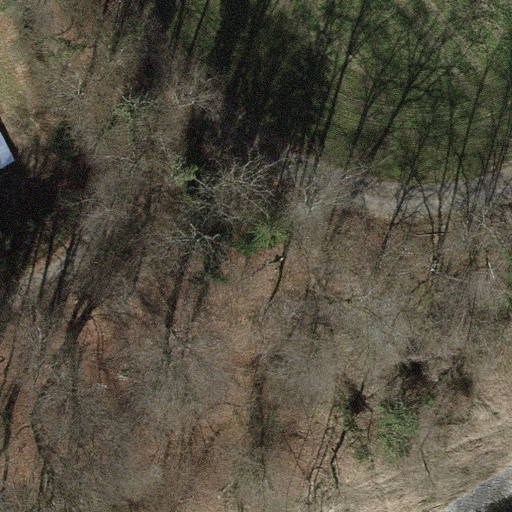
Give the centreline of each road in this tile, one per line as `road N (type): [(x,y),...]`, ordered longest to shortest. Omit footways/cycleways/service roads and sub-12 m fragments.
road 1 (track): [(511,176),(468,194),(417,199),(357,194),(287,163),(203,101),(118,0)]
road 2 (track): [(34,0),(105,156),(104,211),(78,255),(0,303)]
